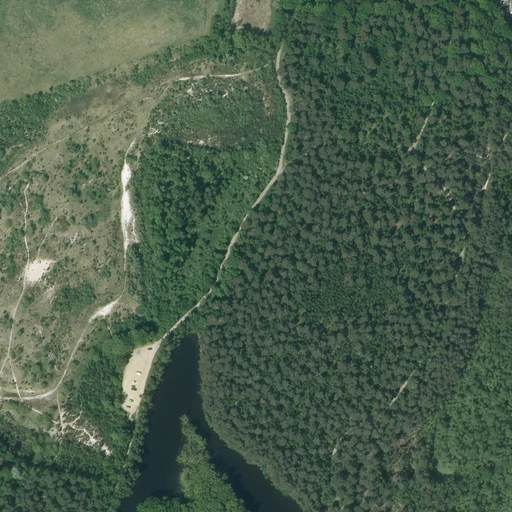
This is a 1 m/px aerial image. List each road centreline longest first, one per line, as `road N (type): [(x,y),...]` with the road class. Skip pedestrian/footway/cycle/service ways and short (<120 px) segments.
road 1 (unclassified): [(320,0),(291,19),(279,53),(288,120),(278,172),(237,230),(215,280),(153,352),(134,424)]
road 2 (track): [(341,511),(333,450),(353,427),(387,410),(425,355),(462,253),(464,236),(447,193),(417,159)]
road 3 (track): [(410,152),(373,135),(343,135),(278,172)]
road 4 (track): [(410,152),(436,102),(450,37)]
